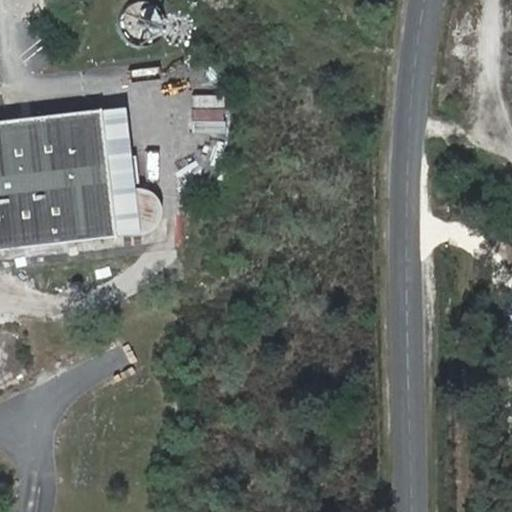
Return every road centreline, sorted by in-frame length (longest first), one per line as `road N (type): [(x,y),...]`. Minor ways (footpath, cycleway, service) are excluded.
road 1 (tertiary): [(423,0),(404,256),(411,511)]
road 2 (track): [(497,143),(486,93),(489,0)]
